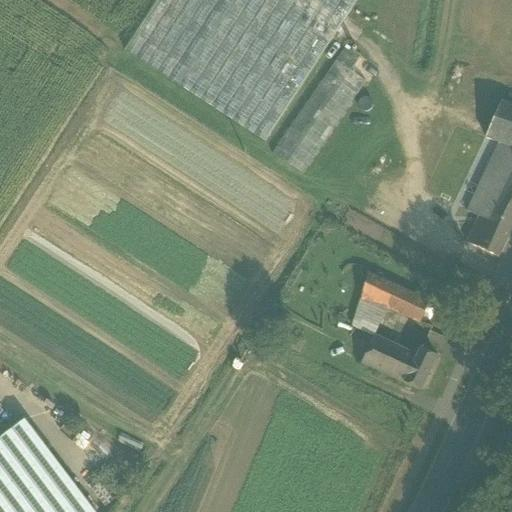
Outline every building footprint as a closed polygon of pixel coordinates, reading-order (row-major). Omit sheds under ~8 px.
[(158,0),(124,52),(265,143),(358,0),(158,0)] [(346,46),(327,72),(356,93),(364,81),(350,70),(360,56),(354,51),(356,49),(353,47),(352,50),(346,46)] [(326,72),(270,152),(300,173),(356,93),(327,72),(326,72)] [(373,112),(374,108),(373,104),(371,101),(367,99),(363,98),(359,99),(356,101),(354,105),(353,109),(354,113),(356,116),(360,118),(364,119),(368,118),(371,116),(373,112)] [(511,107),(501,104),(485,140),(497,145),(511,151),(511,107)] [(444,110),(426,112),(432,149),(447,147),(450,146),(444,110)] [(511,151),(497,145),(468,214),(479,219),(481,215),(487,217),(490,208),(499,212),(503,201),(511,205),(511,151)] [(447,147),(432,149),(436,172),(451,170),(447,147)] [(487,217),(481,215),(479,219),(468,247),(498,259),(511,228),(511,205),(503,201),(499,212),(490,208),(487,217)] [(368,275),(361,298),(385,308),(420,324),(430,303),(368,275)] [(361,298),(353,328),(359,330),(372,336),(385,308),(361,298)] [(346,359),(403,385),(416,357),(372,336),(359,330),(346,359)] [(278,347),(297,355),(302,342),(283,334),(278,347)] [(437,357),(419,349),(416,357),(403,385),(421,393),(437,357)] [(100,511),(110,505),(44,418),(0,451),(0,511),(100,511)]
